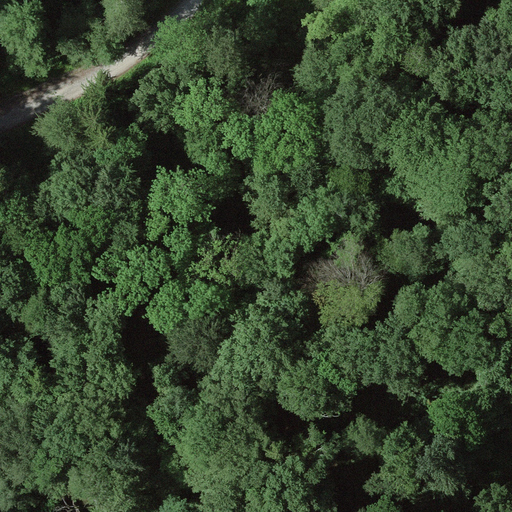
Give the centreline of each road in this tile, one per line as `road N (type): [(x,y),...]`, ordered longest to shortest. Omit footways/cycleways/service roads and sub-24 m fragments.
road 1 (track): [(511,348),(370,357),(155,403),(0,418)]
road 2 (tertiary): [(194,0),(141,45),(0,121)]
